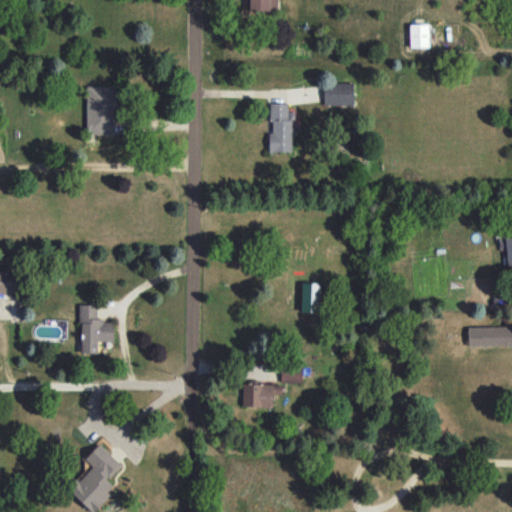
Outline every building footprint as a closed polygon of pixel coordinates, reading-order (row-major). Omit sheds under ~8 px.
[(276,0),(248,0),(249,11),(277,11),(276,0)] [(427,24),(410,24),(409,47),(427,47),(427,24)] [(353,104),(353,82),(323,83),(324,105),(353,104)] [(86,86),(87,134),(114,133),(113,86),(86,86)] [(292,152),(292,111),(288,111),(287,103),(270,103),(270,152),(292,152)] [(0,293),(17,294),(17,270),(0,270),(0,293)] [(80,353),(97,353),(98,341),(113,342),(113,321),(97,321),(97,304),(80,304),(80,353)] [(511,325),(467,326),(468,346),(511,344),(511,325)] [(302,365),(281,364),(281,382),(302,382),(302,365)] [(243,382),(242,406),(272,407),(273,394),(281,394),(281,383),(243,382)] [(92,511),(115,487),(107,479),(121,464),(98,444),(84,459),(90,465),(67,489),(92,511)]
